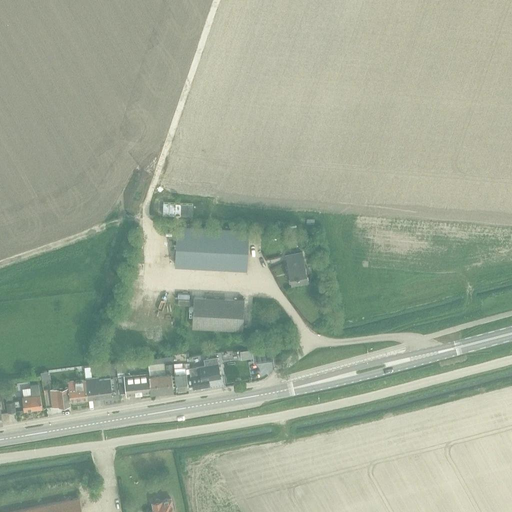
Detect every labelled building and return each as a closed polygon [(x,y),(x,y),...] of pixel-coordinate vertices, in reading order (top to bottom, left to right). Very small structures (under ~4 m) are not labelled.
[(193,202),(164,201),(163,213),(193,214),(193,202)] [(246,269),(248,229),(178,226),(176,266),(246,269)] [(308,282),(306,271),(303,252),(286,255),(286,256),(290,255),(291,261),(287,261),(291,285),(308,282)] [(191,327),(242,330),(244,300),(193,297),(191,327)] [(271,347),(252,350),(254,363),(272,360),(271,347)] [(148,364),(147,364),(148,374),(150,393),(165,391),(176,390),(174,369),(172,356),(161,358),(148,359),(148,364)] [(205,366),(190,369),(191,374),(193,388),(209,385),(208,379),(216,377),(220,377),(217,357),(204,359),(205,366)] [(120,363),(116,364),(120,394),(126,393),(126,395),(143,394),(150,393),(148,374),(141,375),(124,376),(123,372),(121,373),(121,367),(129,366),(128,362),(120,363)] [(182,368),(174,369),(176,390),(187,389),(188,389),(187,379),(186,375),(191,374),(190,369),(185,369),(185,368),(182,368)] [(86,379),(86,380),(87,400),(113,397),(111,387),(111,379),(98,380),(97,378),(86,379)] [(70,382),(68,382),(69,387),(70,402),(87,400),(86,380),(70,382)] [(22,397),(22,401),(24,411),(42,408),(41,398),(38,385),(30,386),(32,395),(22,397)] [(69,387),(50,389),(52,407),(70,405),(70,402),(69,387)] [(14,402),(6,403),(8,413),(16,412),(14,402)] [(82,511),(80,497),(11,511),(82,511)] [(173,511),(171,498),(160,500),(159,498),(155,499),(154,502),(152,502),(154,511),(173,511)]
